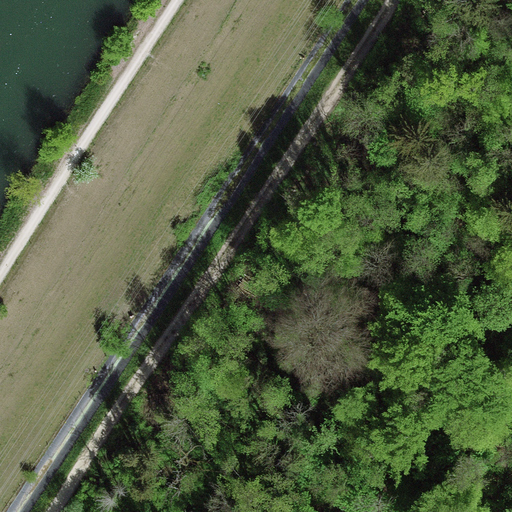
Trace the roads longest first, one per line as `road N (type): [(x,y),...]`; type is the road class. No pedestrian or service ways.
road 1 (track): [(384,0),(49,511)]
road 2 (track): [(169,0),(0,254)]
